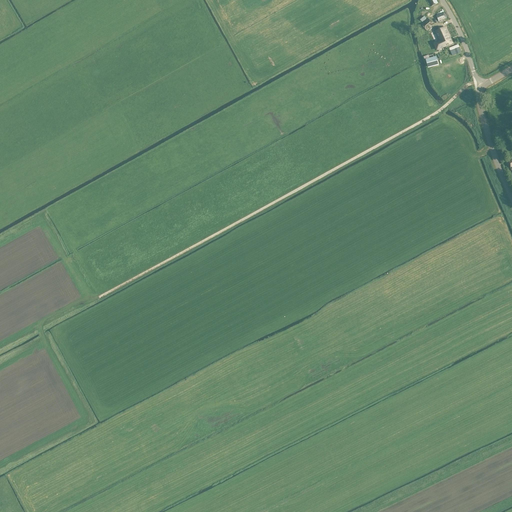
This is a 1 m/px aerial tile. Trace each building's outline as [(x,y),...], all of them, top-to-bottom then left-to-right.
[(423,10),(430,6),(427,0),(419,0),(418,0),(423,10)] [(438,21),(446,18),(444,12),(437,15),(438,21)] [(429,18),(421,24),(423,27),(421,28),(424,32),(426,30),(427,31),(434,25),(429,18)] [(444,46),(452,42),(445,28),(435,32),(439,41),(439,42),(442,40),(444,46)] [(438,42),(435,43),(438,49),(439,51),(442,50),(441,47),(444,46),(442,40),(439,42),(439,41),(438,42)] [(504,104),(511,98),(511,95),(510,93),(507,95),(505,92),(494,98),(498,104),(503,102),(504,104)]
